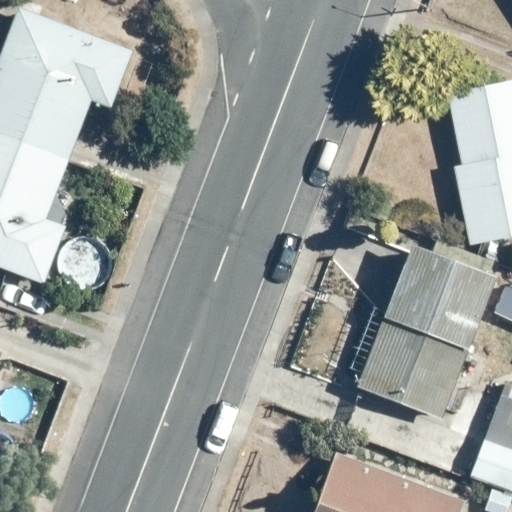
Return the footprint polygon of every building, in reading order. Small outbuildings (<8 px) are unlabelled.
[(0,36),(0,131),(68,156),(89,96),(106,102),(126,48),(11,6),(0,36)] [(511,233),(511,77),(443,89),(469,241),(511,233)] [(68,156),(0,131),(0,263),(41,278),(61,223),(45,217),(68,156)] [(494,269),(408,238),(355,388),(441,418),(494,269)] [(511,387),(500,383),(466,472),(511,490),(511,387)] [(457,511),(463,498),(334,451),(311,511),(457,511)]
